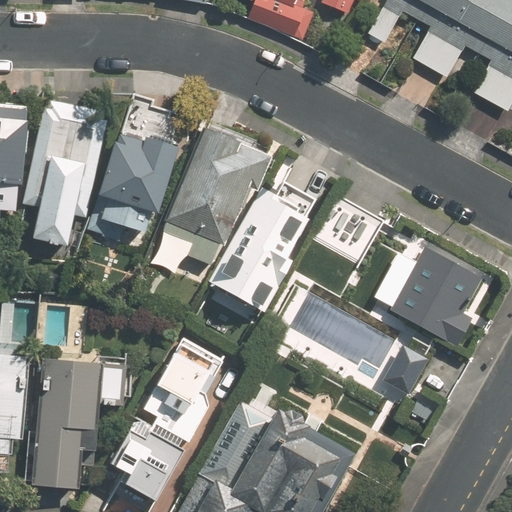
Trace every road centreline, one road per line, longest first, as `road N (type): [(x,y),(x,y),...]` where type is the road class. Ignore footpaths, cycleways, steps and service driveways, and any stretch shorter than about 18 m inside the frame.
road 1 (residential): [(511,208),(240,60),(181,37),(0,35)]
road 2 (residential): [(511,389),(445,511)]
